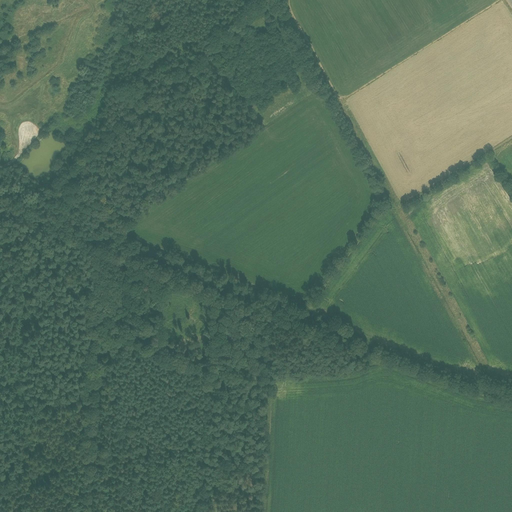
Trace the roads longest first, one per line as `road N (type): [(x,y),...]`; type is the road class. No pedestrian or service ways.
road 1 (track): [(511,389),(119,246)]
road 2 (track): [(0,101),(17,100),(60,66),(78,13)]
